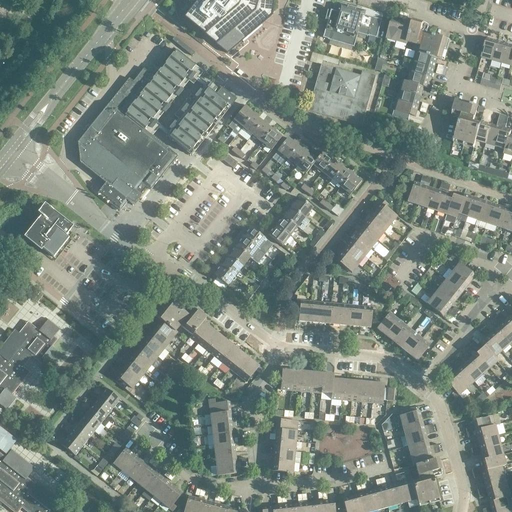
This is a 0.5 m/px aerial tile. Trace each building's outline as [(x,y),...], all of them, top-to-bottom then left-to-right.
[(275,0),(198,0),(184,18),(228,54),(273,15),(275,0)] [(369,37),(374,18),(364,15),(364,12),(345,7),(345,6),(340,5),(332,33),(331,33),(329,40),(354,48),(358,34),(369,37)] [(397,42),(402,23),(392,20),(386,39),(397,42)] [(407,43),(422,47),(420,54),(437,59),(444,61),(450,41),(426,34),(427,30),(429,25),(413,21),(412,25),(412,26),(407,43)] [(412,26),(412,25),(402,23),(397,42),(407,45),(407,43),(412,26)] [(175,36),(175,37),(172,41),(192,57),(195,52),(175,36)] [(492,61),(497,42),(487,39),(481,58),(492,61)] [(501,64),(507,45),(497,42),(492,61),(501,64)] [(511,67),(511,64),(511,45),(507,45),(501,64),(511,67)] [(129,79),(77,143),(80,163),(105,184),(127,202),(132,206),(133,207),(140,198),(142,196),(141,196),(140,195),(146,188),(147,188),(150,191),(177,157),(168,149),(162,144),(144,129),(183,82),(185,79),(189,81),(193,85),(196,81),(203,73),(188,61),(175,50),(154,77),(143,69),(133,82),(129,79)] [(412,63),(434,69),(437,59),(420,54),(415,52),(412,63)] [(410,72),(432,79),(434,69),(412,63),(410,72)] [(362,77),(352,74),(322,65),(308,112),(321,115),(319,120),(327,123),(328,117),(362,127),(377,76),(363,72),(362,77)] [(432,79),(410,72),(407,82),(424,87),(424,88),(429,89),(432,79)] [(488,75),(484,86),(494,89),(496,82),(491,81),(492,76),(488,75)] [(506,86),(507,80),(503,79),(502,84),(496,82),(494,89),(500,91),(501,85),(506,86)] [(421,97),(424,88),(424,87),(407,82),(402,81),(399,91),(421,97)] [(198,102),(169,138),(183,149),(191,156),(193,154),(237,99),(222,87),(215,95),(213,94),(217,89),(211,85),(198,102)] [(180,89),(175,95),(177,97),(183,91),(180,89)] [(397,101),(418,107),(421,97),(399,91),(397,101)] [(418,107),(397,101),(394,111),(398,112),(416,117),(418,107)] [(474,149),(476,142),(481,122),(480,124),(473,122),(478,107),(456,101),(451,116),(460,119),(453,143),(474,149)] [(170,107),(168,104),(162,111),(165,113),(170,107)] [(186,106),(180,113),(183,115),(188,108),(186,106)] [(233,120),(243,128),(253,115),(249,112),(251,110),(245,106),(233,120)] [(243,128),(252,136),(263,123),(259,119),(260,118),(254,113),(253,115),(243,128)] [(486,144),(495,147),(501,128),(504,116),(500,115),(497,126),(491,125),(486,144)] [(505,150),(510,135),(511,131),(505,129),(508,117),(504,116),(501,128),(495,147),(505,150)] [(152,130),(157,123),(155,121),(149,127),(152,130)] [(252,136),(261,143),(272,130),(267,127),(269,125),(264,121),(263,123),(252,136)] [(481,122),(476,142),(486,144),(491,125),(481,122)] [(273,128),(272,130),(261,143),(271,151),(282,138),(277,134),(278,133),(273,128)] [(217,140),(222,145),(226,141),(220,136),(217,140)] [(278,151),(287,159),(298,146),(299,145),(294,140),(293,142),(288,138),(278,151)] [(287,159),(297,166),(307,153),(307,154),(309,152),(303,148),(302,149),(298,146),(287,159)] [(231,152),(236,156),(239,151),(235,147),(231,152)] [(239,151),(236,156),(241,160),(245,156),(239,151)] [(306,174),(313,166),(318,160),(313,156),(312,157),(307,154),(307,153),(297,166),(306,174)] [(322,173),(332,160),(334,159),(329,155),(327,157),(323,153),(318,160),(313,166),(322,173)] [(237,163),(228,156),(223,161),(233,169),(237,163)] [(331,181),(342,168),(343,166),(338,162),(336,164),(332,160),(322,173),(331,181)] [(253,162),(250,167),(255,171),(258,167),(253,162)] [(264,168),(261,171),(267,176),(270,172),(264,168)] [(341,188),(351,175),(352,174),(348,170),(346,172),(342,168),(331,181),(341,188)] [(351,175),(341,188),(350,196),(362,181),(357,177),(356,179),(351,175)] [(417,206),(423,186),(413,183),(407,203),(417,206)] [(443,190),(445,184),(441,183),(439,189),(437,191),(433,189),(426,209),(436,213),(443,192),(443,190)] [(119,212),(127,202),(105,184),(97,194),(119,212)] [(423,186),(417,206),(426,209),(433,189),(423,186)] [(443,192),(436,213),(446,216),(452,196),(443,192)] [(452,196),(446,216),(456,219),(457,215),(462,199),(452,196)] [(467,218),(474,199),(463,196),(462,199),(457,215),(467,218)] [(290,207),(292,208),(305,218),(312,209),(299,198),(296,203),(294,201),(290,207)] [(477,221),(483,202),(474,199),(467,218),(477,221)] [(374,213),(390,225),(396,216),(385,208),(388,205),(383,201),(374,213)] [(486,224),(493,205),(483,202),(477,221),(486,224)] [(28,238),(32,241),(54,258),(69,239),(66,236),(71,230),(68,227),(70,225),(44,205),(37,214),(40,217),(35,224),(24,237),(27,239),(28,238)] [(496,228),(502,208),(493,205),(486,224),(496,228)] [(282,216),(285,218),(285,217),(297,228),(305,218),(292,208),(288,212),(286,211),(282,216)] [(506,231),(511,211),(502,208),(496,228),(506,231)] [(159,213),(143,226),(150,234),(166,220),(159,213)] [(390,225),(374,213),(368,221),(383,233),(390,225)] [(275,226),(277,227),(290,237),(297,228),(285,217),(285,218),(281,222),(279,221),(275,226)] [(329,221),(324,227),(328,230),(332,225),(329,221)] [(383,233),(368,221),(362,229),(377,241),(383,233)] [(282,247),(290,237),(277,227),(273,231),(271,230),(268,235),(282,247)] [(244,238),(265,255),(272,246),(265,240),(265,239),(251,228),(246,233),(248,234),(244,238)] [(377,241),(362,229),(355,237),(370,249),(377,241)] [(237,248),(250,258),(257,264),(265,255),(244,238),(243,237),(239,242),(240,244),(237,248)] [(370,249),(355,237),(349,245),(364,257),(370,249)] [(313,249),(317,244),(313,241),(309,246),(313,249)] [(364,257),(349,245),(342,253),(358,265),(364,257)] [(230,257),(242,267),(250,258),(237,248),(235,247),(231,252),(233,253),(230,257)] [(358,265),(342,253),(336,261),(351,273),(358,265)] [(302,254),(298,259),(298,260),(302,263),(306,258),(302,254)] [(222,267),(235,277),(242,267),(230,257),(228,256),(224,261),(225,262),(222,267)] [(462,261),(453,272),(468,285),(475,276),(464,267),(466,264),(462,261)] [(235,277),(222,267),(220,265),(216,270),(218,272),(214,276),(227,286),(235,277)] [(397,284),(396,282),(400,277),(392,269),(378,284),(388,293),(397,284)] [(468,285),(453,272),(446,280),(462,293),(468,285)] [(462,293),(446,280),(440,288),(456,301),(462,293)] [(456,301),(440,288),(434,296),(449,308),(456,301)] [(252,297),(255,293),(251,290),(248,294),(244,299),(247,302),(252,297)] [(411,304),(415,299),(411,296),(410,297),(402,291),(399,295),(411,304)] [(37,303),(39,301),(43,296),(39,293),(37,296),(34,300),(37,303)] [(449,308),(434,296),(427,304),(443,317),(449,308)] [(191,338),(206,319),(194,309),(188,316),(169,300),(155,317),(177,334),(175,332),(180,326),(192,336),(191,338)] [(294,321),(309,322),(310,302),(300,301),(298,316),(295,315),(294,321)] [(319,323),(321,303),(310,302),(309,322),(319,323)] [(329,324),(331,304),(321,303),(319,323),(329,324)] [(339,325),(341,305),(331,304),(329,324),(339,325)] [(349,326),(351,306),(341,305),(339,325),(349,326)] [(360,327),(361,307),(351,306),(349,326),(360,327)] [(361,307),(360,327),(370,328),(372,308),(361,307)] [(385,336),(398,320),(390,313),(377,329),(385,336)] [(177,334),(155,317),(161,322),(155,330),(170,342),(177,334)] [(0,405),(8,412),(17,400),(7,392),(13,384),(18,388),(30,373),(23,368),(32,357),(44,367),(47,363),(54,369),(64,357),(52,347),(59,339),(55,336),(61,329),(49,319),(39,331),(27,322),(18,333),(15,330),(0,348),(0,356),(5,360),(2,363),(0,361),(0,405)] [(198,344),(211,328),(203,323),(206,319),(191,338),(198,344)] [(393,342),(406,326),(398,320),(385,336),(393,342)] [(511,342),(511,332),(504,323),(496,330),(509,345),(511,342)] [(401,349),(414,333),(406,326),(393,342),(401,349)] [(206,351),(219,335),(211,328),(198,344),(206,351)] [(148,338),(164,350),(170,342),(155,330),(148,338)] [(509,345),(496,330),(488,336),(502,352),(509,345)] [(409,355),(422,339),(414,333),(401,349),(409,355)] [(219,335),(206,351),(214,357),(227,341),(219,335)] [(502,352),(488,336),(481,343),(497,362),(498,362),(494,358),(502,352)] [(164,350),(148,338),(142,346),(158,358),(164,350)] [(430,346),(422,339),(409,355),(420,364),(424,359),(421,357),(430,346)] [(222,363),(235,348),(227,341),(214,357),(222,363)] [(476,354),(490,369),(497,362),(481,343),(480,343),(484,347),(476,354)] [(136,354),(151,366),(155,369),(162,362),(158,358),(142,346),(136,354)] [(235,348),(222,363),(230,370),(243,354),(235,348)] [(130,362),(145,374),(151,366),(136,354),(130,362)] [(238,376),(251,360),(243,354),(230,370),(238,376)] [(469,361),(482,376),(490,369),(476,354),(469,361)] [(263,370),(251,360),(238,376),(247,383),(256,372),(259,375),(263,370)] [(461,367),(474,382),(482,376),(469,361),(461,367)] [(123,369),(139,382),(145,374),(130,362),(123,369)] [(453,374),(466,389),(474,382),(461,367),(453,374)] [(139,382),(123,369),(117,377),(128,386),(125,390),(130,393),(139,382)] [(291,391),(293,371),(282,370),(280,390),(291,391)] [(293,371),(291,391),(301,392),(303,372),(293,371)] [(303,372),(301,392),(311,393),(313,373),(303,372)] [(321,394),(323,374),(313,373),(311,393),(321,394)] [(323,374),(321,394),(332,395),(331,400),(334,375),(323,374)] [(455,399),(466,389),(453,374),(445,381),(455,392),(451,395),(455,399)] [(341,401),(343,381),(333,380),(334,375),(331,400),(341,401)] [(486,377),(480,380),(484,388),(490,385),(486,377)] [(352,402),(353,382),(343,381),(341,401),(352,402)] [(353,382),(352,402),(362,403),(364,383),(353,382)] [(364,383),(362,403),(372,404),(374,384),(364,383)] [(374,384),(372,404),(382,405),(384,385),(374,384)] [(35,386),(22,391),(24,397),(37,393),(35,386)] [(484,394),(487,397),(494,391),(491,387),(484,394)] [(388,389),(387,402),(394,402),(395,389),(388,389)] [(107,390),(100,398),(114,409),(120,401),(107,390)] [(114,409),(100,398),(94,406),(107,417),(114,409)] [(211,415),(231,413),(229,403),(215,405),(215,401),(209,401),(211,415)] [(114,422),(107,417),(94,406),(88,414),(104,427),(109,422),(112,424),(114,422)] [(399,413),(402,427),(422,422),(419,412),(405,416),(404,411),(399,413)] [(231,413),(211,415),(212,426),(232,423),(231,413)] [(95,433),(98,436),(104,427),(88,414),(81,422),(95,433)] [(475,431),(494,426),(491,417),(472,422),(475,431)] [(276,431),(296,433),(297,422),(277,421),(276,431)] [(95,433),(81,422),(75,430),(89,441),(95,433)] [(422,422),(402,427),(405,437),(424,432),(422,422)] [(213,436),(233,433),(232,423),(212,426),(213,436)] [(494,426),(475,431),(477,441),(497,436),(494,426)] [(0,450),(5,454),(16,440),(0,427),(0,450)] [(89,441),(75,430),(69,438),(82,449),(89,441)] [(130,435),(125,431),(121,435),(120,434),(118,438),(124,443),(127,438),(128,438),(130,435)] [(296,433),(276,431),(275,441),(295,443),(296,433)] [(408,447),(427,442),(424,432),(405,437),(408,447)] [(233,433),(213,436),(214,446),(234,443),(233,433)] [(497,436),(477,441),(480,451),(499,446),(497,436)] [(82,449),(69,438),(62,446),(76,457),(82,449)] [(274,451),(294,453),(295,443),(275,441),(274,451)] [(427,442),(408,447),(410,457),(430,451),(427,442)] [(215,456),(235,454),(234,443),(214,446),(215,456)] [(499,446),(480,451),(483,461),(502,456),(499,446)] [(121,471),(134,455),(126,449),(113,465),(121,471)] [(59,499),(36,481),(30,489),(26,487),(30,482),(26,479),(35,468),(12,450),(7,457),(0,451),(0,501),(13,511),(18,511),(22,508),(26,511),(67,511),(68,511),(57,503),(59,499)] [(273,461),(294,463),(294,453),(274,451),(273,461)] [(413,467),(437,460),(432,461),(430,451),(410,457),(413,467)] [(235,454),(215,456),(217,466),(237,464),(235,454)] [(129,478),(142,462),(134,455),(121,471),(129,478)] [(502,456),(483,461),(485,471),(501,467),(500,467),(504,466),(502,456)] [(413,483),(417,501),(419,508),(440,502),(433,478),(441,476),(437,460),(413,467),(416,466),(420,481),(413,483)] [(292,478),(294,463),(273,461),(272,472),(287,473),(286,477),(292,478)] [(142,462),(129,478),(137,484),(150,468),(142,462)] [(237,464),(217,466),(218,478),(238,475),(237,464)] [(483,483),(503,477),(501,467),(485,471),(486,472),(481,473),(483,483)] [(145,491),(158,474),(150,468),(137,484),(145,491)] [(158,474),(145,491),(153,497),(166,481),(158,474)] [(486,493),(506,487),(503,477),(483,483),(486,493)] [(161,503),(174,487),(166,481),(153,497),(161,503)] [(417,501),(413,483),(412,481),(402,484),(407,503),(417,501)] [(392,486),(397,506),(407,503),(402,484),(392,486)] [(397,506),(392,486),(382,489),(387,509),(397,506)] [(174,487),(161,503),(171,511),(173,511),(177,508),(173,506),(182,494),(174,487)] [(489,503),(509,497),(506,487),(486,493),(489,503)] [(372,492),(377,511),(387,509),(382,489),(372,492)] [(374,511),(377,511),(372,492),(362,494),(366,511),(374,511)] [(352,497),(356,511),(366,511),(362,494),(352,497)] [(194,511),(198,500),(188,497),(183,511),(194,511)] [(356,511),(352,497),(343,499),(345,511),(356,511)] [(491,511),(493,511),(511,507),(509,497),(489,503),(491,511)] [(205,511),(208,502),(198,500),(194,511),(205,511)] [(323,502),(323,511),(334,511),(333,501),(323,502)] [(208,502),(205,511),(215,511),(218,505),(208,502)] [(313,503),(313,511),(323,511),(323,502),(313,503)] [(313,511),(313,503),(302,505),(303,511),(313,511)]
